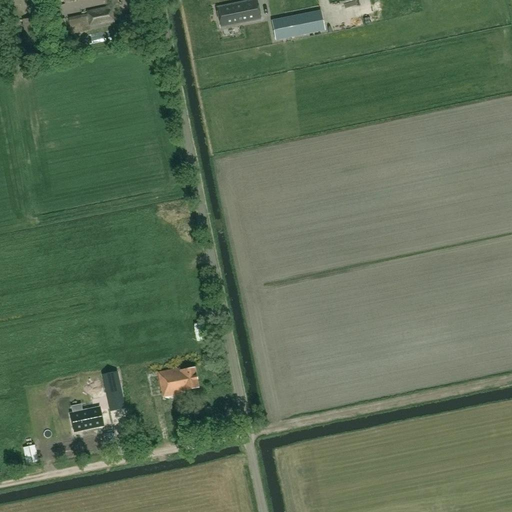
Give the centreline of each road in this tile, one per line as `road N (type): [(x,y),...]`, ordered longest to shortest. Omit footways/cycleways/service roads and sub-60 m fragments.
road 1 (unclassified): [(264,511),(159,0)]
road 2 (track): [(511,379),(0,484)]
